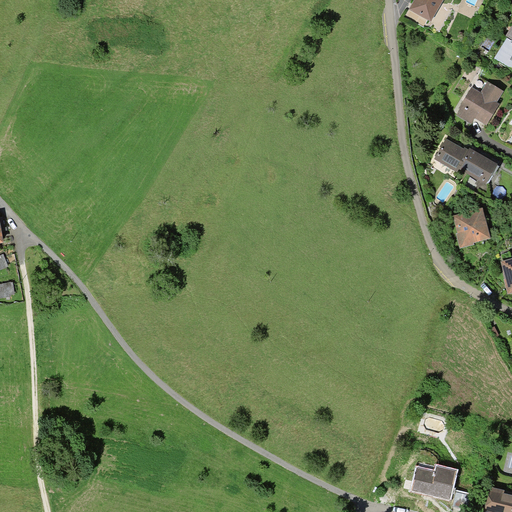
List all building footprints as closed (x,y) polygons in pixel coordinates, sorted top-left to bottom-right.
[(415,0),(410,10),(429,21),(441,0),(415,0)] [(511,71),(511,44),(504,39),(503,39),(505,41),(493,60),(511,71)] [(456,115),(466,121),(470,115),(486,124),(496,107),(492,105),(500,92),(487,84),(480,97),(470,91),(459,108),(460,109),(456,115)] [(434,159),(456,172),(468,151),(466,154),(444,142),(434,159)] [(484,160),(468,151),(456,172),(458,169),(484,183),(488,175),(492,177),(498,168),(495,166),(489,162),(488,163),(484,160)] [(475,213),(462,216),(456,226),(459,236),(469,242),(487,237),(482,218),(477,219),(475,213)] [(8,294),(13,293),(11,284),(0,285),(0,298),(9,297),(8,294)] [(47,462),(61,464),(63,451),(49,448),(47,462)] [(416,469),(411,491),(448,500),(455,472),(436,467),(434,473),(416,469)] [(484,511),(511,511),(511,498),(506,497),(506,494),(490,490),(484,511)] [(451,507),(466,510),(469,496),(455,493),(451,507)]
